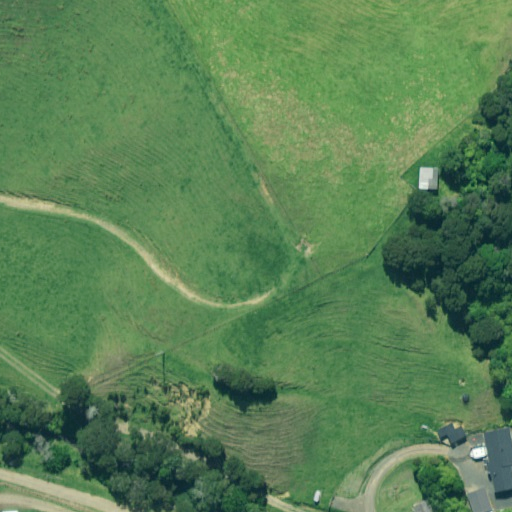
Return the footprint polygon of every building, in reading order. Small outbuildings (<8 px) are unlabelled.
[(430,190),(434,170),(424,168),(419,188),(430,190)] [(466,438),(461,427),(457,422),(452,424),(445,428),(447,432),(454,444),(466,438)] [(494,493),(511,490),(511,447),(509,429),(484,433),(494,493)] [(473,511),(490,511),(493,511),(486,488),(468,495),(473,511)] [(412,511),(431,511),(426,503),(412,511)]
